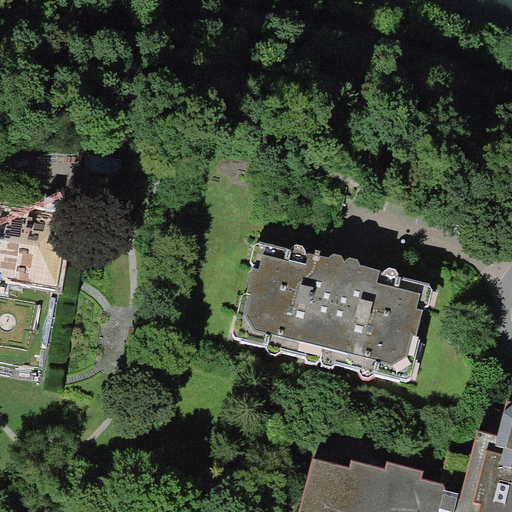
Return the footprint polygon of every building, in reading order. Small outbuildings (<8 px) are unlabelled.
[(88,157),(86,172),(119,177),(121,161),(88,157)] [(0,278),(57,287),(68,217),(0,207),(0,278)] [(236,337),(410,380),(432,289),(258,246),(236,337)] [(150,356),(152,335),(135,333),(132,354),(150,356)] [(511,511),(511,405),(504,412),(498,437),(478,432),(472,458),(448,453),(441,484),(422,479),(423,471),(387,463),(386,470),(352,460),(350,469),(315,459),(300,511),(511,511)]
